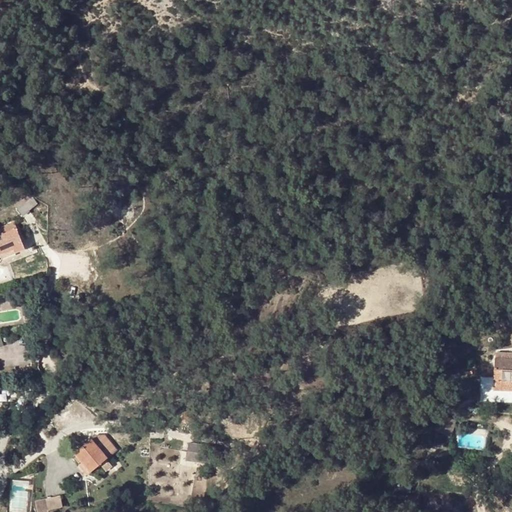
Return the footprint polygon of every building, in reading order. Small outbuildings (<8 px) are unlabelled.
[(13,227),(0,235),(0,249),(4,255),(14,248),(18,253),(26,247),(13,227)] [(436,429),(453,435),(459,419),(442,413),(436,429)] [(189,460),(210,462),(212,443),(191,442),(189,460)] [(64,459),(67,463),(93,458),(82,445),(64,459)] [(93,458),(67,463),(78,478),(97,463),(93,458)] [(41,511),(42,511),(66,506),(63,494),(39,500),(41,511)]
